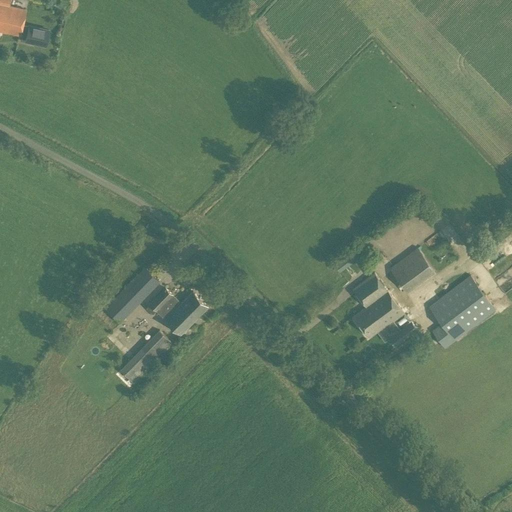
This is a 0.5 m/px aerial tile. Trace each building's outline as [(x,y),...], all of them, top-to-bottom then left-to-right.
[(49,30),(23,24),(26,9),(9,5),(10,0),(0,0),(0,31),(20,36),(21,34),(26,35),(25,40),(45,45),(49,30)] [(448,241),(426,258),(418,246),(390,267),(408,291),(436,271),(458,254),(448,241)] [(340,271),(362,255),(355,245),(333,261),(340,271)] [(121,322),(160,282),(145,266),(105,307),(121,322)] [(404,311),(388,290),(374,271),(352,288),(366,307),(354,316),(370,336),(381,328),(385,334),(386,333),(396,346),(418,329),(404,311)] [(470,274),(448,291),(429,305),(441,322),(432,330),(445,348),(496,308),(470,274)] [(148,304),(149,305),(147,307),(153,313),(155,311),(179,334),(209,306),(193,291),(181,303),(166,287),(148,304)] [(160,329),(142,347),(121,369),(135,382),(173,342),(160,329)]
